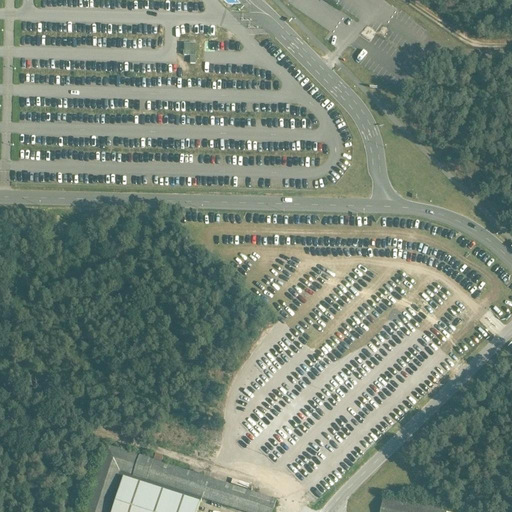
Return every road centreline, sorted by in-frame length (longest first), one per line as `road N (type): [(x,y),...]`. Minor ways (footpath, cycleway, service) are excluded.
road 1 (tertiary): [(382,207),(0,197)]
road 2 (unclassified): [(511,328),(328,511)]
road 3 (tertiary): [(382,207),(368,121),(252,0)]
road 4 (tertiary): [(511,262),(451,219),(382,207)]
